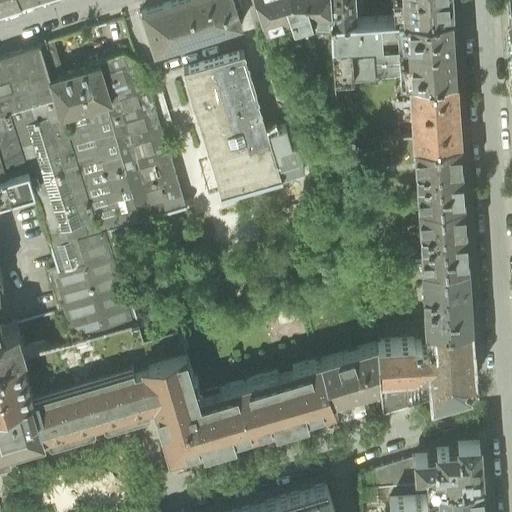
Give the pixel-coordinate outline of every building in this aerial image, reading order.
[(169,0),(162,2),(139,10),(153,53),(243,24),(235,0),(169,0)] [(258,0),(268,30),(295,17),(330,19),(356,17),(355,0),(258,0)] [(402,0),(403,13),(450,10),(450,0),(402,0)] [(334,79),(408,74),(455,70),(453,41),(450,10),(403,13),(356,17),(330,19),(334,79)] [(60,115),(48,76),(38,43),(26,47),(0,55),(0,175),(28,167),(36,191),(76,334),(130,318),(102,221),(182,198),(151,88),(148,89),(139,59),(127,54),(103,61),(114,99),(60,115)] [(249,50),(183,69),(189,91),(220,195),(307,170),(299,142),(293,144),(287,122),(272,127),(249,50)] [(114,99),(103,61),(48,76),(60,115),(114,99)] [(408,74),(413,135),(459,131),(458,102),(455,70),(408,74)] [(413,135),(417,196),(463,194),(461,163),(459,131),(413,135)] [(0,175),(0,201),(36,191),(28,167),(0,175)] [(464,201),(463,194),(417,196),(420,259),(468,256),(465,224),(464,201)] [(420,259),(424,323),(472,320),(470,289),(468,256),(420,259)] [(425,336),(377,338),(381,375),(428,372),(430,398),(471,387),(475,382),(476,376),(473,350),(472,320),(424,323),(425,336)] [(6,327),(0,328),(0,359),(25,352),(17,324),(6,327)] [(35,392),(0,401),(0,452),(76,430),(105,422),(154,407),(157,418),(167,455),(262,428),(318,411),(335,405),(334,396),(362,388),(381,382),(381,375),(377,338),(201,396),(187,347),(35,392)] [(25,352),(0,359),(0,401),(35,392),(25,352)] [(387,381),(381,383),(387,408),(403,404),(401,395),(391,398),(387,381)] [(443,480),(482,478),(481,435),(458,436),(458,442),(435,443),(435,447),(413,448),(414,456),(414,468),(427,468),(427,479),(443,480)] [(414,456),(361,471),(362,485),(415,481),(414,468),(414,456)] [(444,493),(391,496),(391,511),(484,511),(484,507),(482,478),(443,480),(444,493)] [(229,510),(224,511),(337,511),(326,481),(311,485),(267,499),(229,510)]
